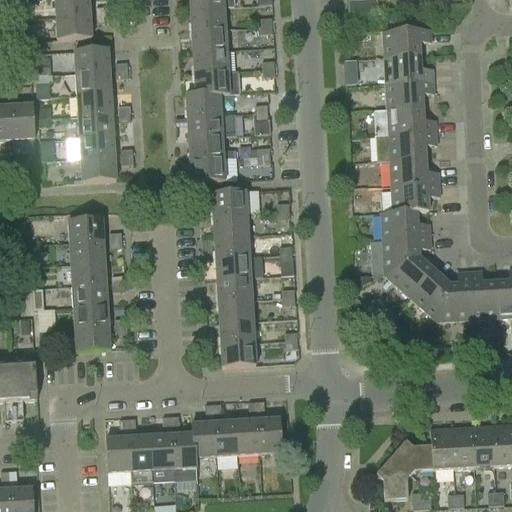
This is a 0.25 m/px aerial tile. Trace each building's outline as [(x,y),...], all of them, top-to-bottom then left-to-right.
[(58,0),(54,0),(55,22),(89,20),(88,0),(58,0)] [(188,0),(189,14),(223,12),(234,11),(233,0),(188,0)] [(95,11),(96,19),(107,19),(107,11),(95,11)] [(189,14),(190,35),(224,33),(223,12),(189,14)] [(89,20),(55,22),(56,44),(91,42),(89,20)] [(259,31),(271,30),(271,22),(258,23),(259,31)] [(226,55),(224,33),(190,35),(191,57),(226,55)] [(382,36),(383,63),(419,60),(418,47),(430,46),(429,33),(382,36)] [(73,55),(74,78),(109,76),(107,54),(73,55)] [(191,57),(193,78),(227,76),(226,55),(191,57)] [(420,74),(419,60),(383,63),(385,88),(432,86),(431,73),(420,74)] [(35,78),(50,78),(49,61),(35,61),(35,78)] [(261,74),(273,73),(273,65),(261,66),(261,74)] [(114,67),(115,76),(127,75),(126,67),(114,67)] [(110,98),(109,76),(74,78),(76,100),(110,98)] [(227,76),(193,78),(194,98),(194,100),(219,98),(219,99),(239,98),(238,76),(227,76)] [(356,77),(344,78),(345,87),(357,87),(356,77)] [(35,81),(36,102),(48,101),(48,88),(53,88),(53,80),(35,81)] [(385,88),(386,114),(422,112),(421,99),(433,98),(432,86),(385,88)] [(1,105),(9,104),(8,92),(0,93),(1,105)] [(16,92),(8,92),(9,104),(17,104),(16,92)] [(76,100),(77,121),(111,119),(110,98),(76,100)] [(220,120),(219,99),(219,98),(194,100),(194,98),(184,99),(186,122),(220,120)] [(9,110),(11,145),(34,143),(32,109),(9,110)] [(254,118),(267,117),(266,109),(254,110),(254,118)] [(9,110),(0,110),(0,145),(11,145),(9,110)] [(37,122),(50,121),(49,110),(37,111),(37,122)] [(117,111),(117,119),(130,118),(129,110),(117,111)] [(375,141),(387,140),(435,137),(434,125),(422,125),(422,112),(386,114),(374,115),(375,141)] [(267,125),(267,117),(254,118),(255,125),(267,125)] [(77,121),(78,143),(113,141),(111,119),(77,121)] [(186,122),(187,143),(221,141),(234,141),(233,119),(220,120),(186,122)] [(38,131),(49,131),(48,122),(38,122),(38,131)] [(376,166),(389,166),(425,164),(424,150),(436,150),(435,137),(387,140),(375,141),(376,166)] [(78,143),(80,164),(114,162),(113,141),(78,143)] [(187,143),(189,165),(223,163),(221,141),(187,143)] [(257,161),(269,160),(269,152),(257,153),(257,161)] [(119,154),(120,162),(132,161),(132,153),(119,154)] [(41,157),(41,165),(54,164),(53,156),(41,157)] [(81,187),(115,185),(114,162),(80,164),(81,187)] [(190,188),(224,186),(223,163),(189,165),(190,188)] [(389,166),(390,191),(438,189),(437,176),(425,177),(425,164),(389,166)] [(415,216),(415,217),(428,216),(427,202),(439,201),(438,189),(390,191),(391,216),(391,217),(415,216)] [(245,195),(210,197),(212,220),(246,218),(245,195)] [(276,208),(276,216),(289,215),(288,207),(276,208)] [(289,223),(289,215),(276,216),(277,224),(289,223)] [(416,229),(415,217),(415,216),(391,217),(391,216),(380,217),(381,244),(429,241),(428,228),(416,229)] [(246,218),(212,220),(213,242),(247,240),(246,218)] [(68,248),(103,246),(101,223),(67,225),(68,248)] [(109,245),(121,245),(120,237),(108,237),(109,245)] [(247,240),(213,242),(214,263),(248,261),(247,240)] [(381,244),(369,244),(370,258),(382,258),(383,279),(418,262),(418,254),(430,253),(429,241),(381,244)] [(103,246),(68,248),(70,269),(104,267),(103,246)] [(279,259),(291,259),(290,251),(278,251),(279,259)] [(292,266),(291,259),(279,259),(279,267),(292,266)] [(248,261),(214,263),(216,285),(250,283),(248,261)] [(410,302),(433,275),(418,262),(383,279),(410,302)] [(104,267),(70,269),(71,291),(105,289),(104,267)] [(511,321),(511,273),(508,274),(508,286),(495,286),(496,322),(511,321)] [(449,289),(433,275),(410,302),(436,326),(449,289)] [(481,275),(468,276),(471,324),(496,322),(495,286),(482,287),(481,275)] [(457,289),(449,289),(436,326),(471,324),(468,276),(456,277),(457,289)] [(354,292),(370,284),(370,279),(353,280),(354,292)] [(111,289),(123,288),(123,280),(111,280),(111,289)] [(250,283),(216,285),(217,306),(251,304),(250,283)] [(105,289),(71,291),(72,312),(106,310),(105,289)] [(43,294),(32,295),(33,313),(43,312),(43,294)] [(281,294),(281,302),(294,302),(293,294),(281,294)] [(294,309),(294,302),(281,302),(282,310),(294,309)] [(251,304),(217,306),(218,328),(252,326),(251,304)] [(106,310),(72,312),(73,334),(108,332),(106,310)] [(396,318),(388,312),(379,323),(386,329),(396,318)] [(114,332),(126,331),(125,323),(113,324),(114,332)] [(20,324),(21,337),(29,337),(28,324),(20,324)] [(252,326),(218,328),(220,349),(253,347),(252,326)] [(127,338),(126,331),(114,332),(114,339),(127,338)] [(108,332),(73,334),(75,357),(109,354),(108,332)] [(50,336),(39,336),(39,346),(50,346),(50,336)] [(283,337),(284,345),(296,345),(296,337),(283,337)] [(412,355),(417,348),(407,342),(402,349),(412,355)] [(297,352),(296,345),(284,345),(285,353),(297,352)] [(253,347),(220,349),(221,372),(255,370),(253,347)] [(483,347),(473,347),(473,358),(483,357),(483,347)] [(33,360),(10,362),(12,406),(21,406),(36,405),(34,367),(33,360)] [(10,362),(0,362),(0,407),(3,407),(12,406),(10,362)] [(248,418),(256,418),(255,406),(247,407),(248,418)] [(255,406),(256,418),(264,417),(263,406),(255,406)] [(212,409),(212,421),(221,420),(220,408),(212,409)] [(204,421),(212,421),(212,409),(204,409),(204,421)] [(170,433),(169,421),(162,421),(162,433),(170,433)] [(169,421),(170,433),(178,433),(177,421),(169,421)] [(134,423),(126,424),(127,436),(135,435),(134,423)] [(256,424),(258,459),(281,457),(279,423),(256,424)] [(119,436),(127,436),(126,424),(119,424),(119,436)] [(237,460),(258,459),(256,424),(234,426),(237,460)] [(215,461),(237,460),(234,426),(213,427),(215,461)] [(195,463),(215,461),(213,427),(190,428),(191,438),(192,438),(194,463),(195,463)] [(493,471),(511,469),(511,440),(511,430),(491,431),(493,471)] [(473,472),(493,471),(491,431),(470,432),(473,472)] [(473,472),(470,432),(450,433),(452,473),(473,472)] [(452,473),(450,433),(428,434),(429,450),(430,450),(432,474),(452,473)] [(192,438),(191,438),(170,439),(173,474),(173,486),(196,485),(195,463),(194,463),(192,438)] [(151,475),(173,474),(170,439),(149,441),(151,475)] [(152,488),(151,475),(149,441),(127,442),(130,489),(152,488)] [(127,442),(105,443),(107,478),(108,478),(108,490),(130,489),(127,442)] [(430,450),(429,450),(411,451),(405,445),(390,462),(408,479),(411,476),(432,474),(430,450)] [(408,479),(390,462),(375,479),(381,485),(383,504),(406,503),(404,483),(408,479)] [(8,487),(7,476),(0,475),(0,479),(0,488),(8,487)] [(7,476),(8,487),(15,487),(15,475),(7,476)] [(32,511),(31,493),(8,494),(9,511),(32,511)] [(9,511),(8,494),(0,494),(0,511),(9,511)] [(487,510),(488,510),(495,509),(494,496),(486,497),(487,510)] [(494,496),(495,509),(503,509),(502,496),(494,496)] [(420,511),(420,497),(411,498),(411,511),(420,511)] [(429,511),(429,497),(420,497),(420,511),(429,511)] [(454,499),(454,511),(463,511),(462,498),(454,499)] [(446,511),(449,511),(454,511),(454,499),(446,499),(446,511)]
